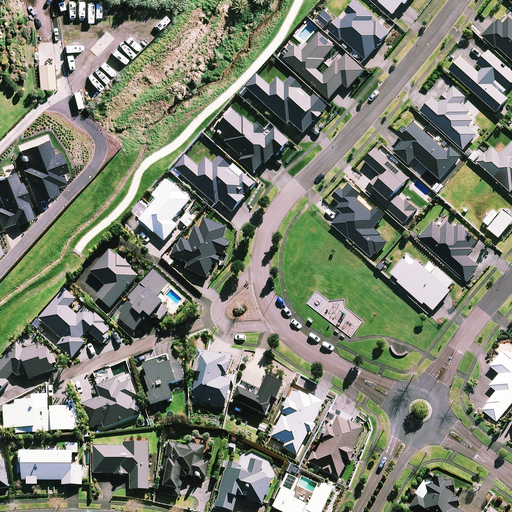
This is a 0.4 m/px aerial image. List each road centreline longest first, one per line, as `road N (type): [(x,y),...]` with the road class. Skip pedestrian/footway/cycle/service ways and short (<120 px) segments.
road 1 (residential): [(459,0),(274,213),(260,265)]
road 2 (residential): [(0,277),(95,168),(104,145),(95,124),(49,102)]
road 3 (residential): [(279,323),(400,402)]
road 4 (residential): [(511,277),(429,391)]
road 5 (residential): [(279,323),(233,326),(218,312),(225,295),(260,265)]
